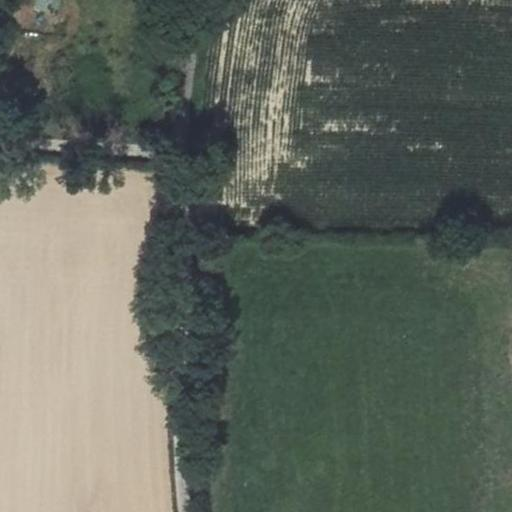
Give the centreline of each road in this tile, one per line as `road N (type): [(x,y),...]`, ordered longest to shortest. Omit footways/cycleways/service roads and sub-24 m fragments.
road 1 (unclassified): [(196,0),(180,154),(189,511)]
road 2 (track): [(180,154),(0,142)]
